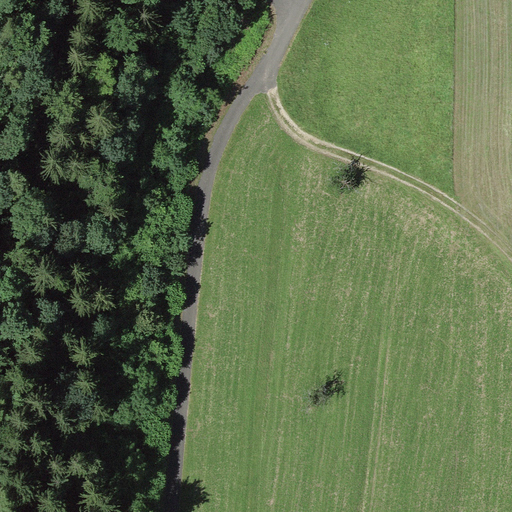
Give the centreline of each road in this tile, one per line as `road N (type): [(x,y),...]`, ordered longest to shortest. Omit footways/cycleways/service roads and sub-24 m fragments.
road 1 (track): [(306,0),(221,143),(208,191),(169,511)]
road 2 (track): [(264,69),(292,126),(453,202),(511,253)]
